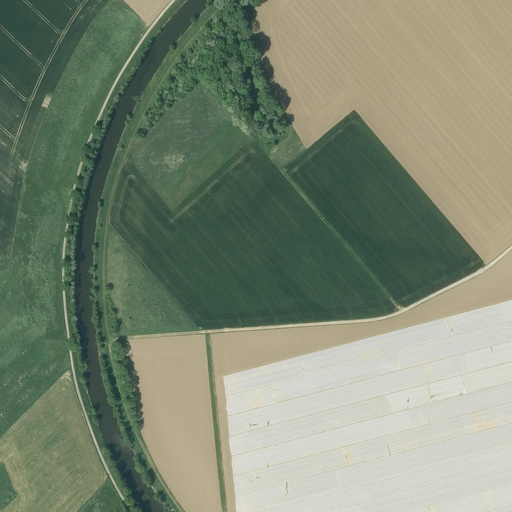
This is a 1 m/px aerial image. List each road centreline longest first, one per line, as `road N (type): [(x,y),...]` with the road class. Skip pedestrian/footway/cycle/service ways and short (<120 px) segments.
road 1 (track): [(182,511),(121,396),(105,323),(103,261),(109,204),(135,131),(179,54),(221,7)]
road 2 (track): [(172,0),(137,45),(96,123),(73,188),(62,260),(78,396),(132,511)]
road 3 (track): [(511,247),(476,274),(381,319),(108,339)]
road 4 (track): [(265,150),(402,311)]
